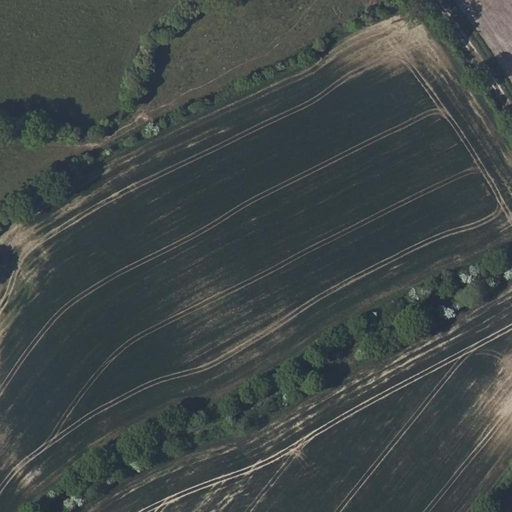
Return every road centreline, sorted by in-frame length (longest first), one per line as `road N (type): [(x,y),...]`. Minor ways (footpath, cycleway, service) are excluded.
road 1 (track): [(49,511),(82,482),(247,406),(511,258)]
road 2 (track): [(511,113),(435,0)]
